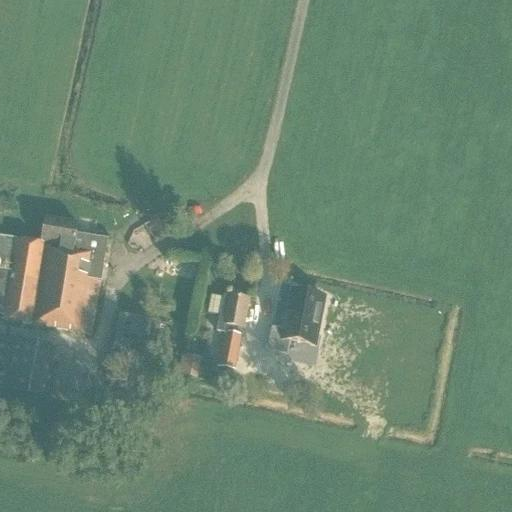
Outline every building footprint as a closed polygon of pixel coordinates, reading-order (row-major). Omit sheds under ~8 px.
[(92,335),(107,239),(76,234),(78,223),(46,218),(41,244),(16,240),(0,236),(0,315),(4,317),(3,317),(92,335)] [(325,300),(294,293),(286,332),(272,328),(266,352),(286,356),(289,343),(313,349),(325,300)] [(243,329),(249,299),(229,295),(226,310),(221,309),(217,331),(225,333),(218,366),(234,369),(241,336),(241,335),(242,329),(243,329)] [(161,321),(151,319),(119,314),(109,377),(141,382),(144,367),(154,369),(161,321)] [(0,390),(41,398),(51,346),(0,336),(0,390)] [(243,364),(238,387),(252,390),(257,367),(243,364)]
